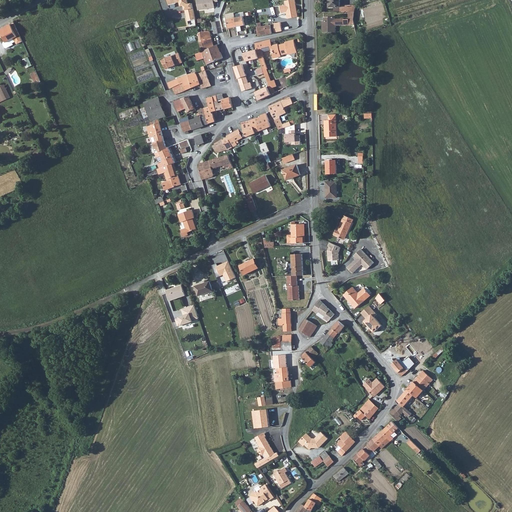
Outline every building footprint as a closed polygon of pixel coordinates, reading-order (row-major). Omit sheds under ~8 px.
[(167,0),(168,6),(179,4),(181,3),(182,7),(185,22),(193,20),(190,4),(187,5),(185,0),(167,0)] [(218,0),(198,0),(200,10),(216,8),(215,1),(219,0),(218,0)] [(295,0),(293,0),(285,1),(286,5),(280,6),(282,13),(287,12),(288,19),(298,17),(295,0)] [(347,15),(347,9),(339,9),(339,0),(328,0),(329,11),(339,11),(339,15),(347,15)] [(353,15),(357,4),(347,1),(347,9),(347,15),(348,15),(353,15)] [(242,17),(234,19),(236,27),(244,25),(244,24),(246,24),(244,17),(242,18),(242,17)] [(236,27),(234,19),(226,21),(228,29),(236,27)] [(344,28),(344,22),(334,23),(334,20),(324,20),(323,24),(321,24),(322,36),(334,36),(334,28),(344,28)] [(16,26),(14,23),(1,30),(7,41),(7,42),(15,38),(16,41),(20,39),(19,36),(19,35),(16,26)] [(281,24),(274,25),(275,34),(282,33),(281,24)] [(271,25),(263,26),(258,27),(259,36),(272,35),(271,25)] [(197,36),(199,42),(210,39),(209,33),(197,36)] [(7,42),(7,41),(5,42),(4,43),(6,47),(8,47),(14,44),(13,42),(16,41),(15,38),(7,42)] [(199,42),(201,51),(214,46),(210,39),(199,42)] [(270,40),(255,44),(256,50),(257,53),(259,59),(260,61),(263,69),(266,68),(267,67),(264,59),(262,53),(273,50),(274,53),(272,54),(273,59),(279,57),(279,56),(281,56),(288,54),(289,55),(297,53),(296,49),(294,41),(285,43),(285,44),(278,46),(278,45),(272,46),(270,40)] [(214,46),(201,51),(203,57),(206,65),(223,59),(218,45),(214,46)] [(257,53),(256,50),(244,53),(246,62),(259,59),(257,53)] [(201,51),(194,54),(196,60),(203,57),(201,51)] [(179,53),(161,60),(166,69),(182,62),(179,53)] [(234,67),(238,79),(241,87),(249,84),(246,77),(242,65),(234,67)] [(36,84),(41,81),(37,71),(32,74),(36,84)] [(206,71),(196,73),(201,84),(202,88),(204,87),(205,90),(213,87),(212,85),(206,71)] [(196,72),(187,75),(192,88),(201,84),(196,73),(196,72)] [(192,88),(187,75),(167,83),(170,88),(172,87),(183,83),(187,90),(192,88)] [(267,81),(269,87),(275,85),(273,78),(270,79),(267,81)] [(172,87),(175,95),(187,90),(183,83),(172,87)] [(6,87),(0,89),(4,99),(10,96),(6,87)] [(270,95),(267,88),(255,93),(259,101),(270,95)] [(209,106),(212,112),(216,111),(213,101),(212,96),(206,98),(209,106)] [(151,121),(159,119),(166,116),(158,97),(144,102),(151,121)] [(222,100),(224,109),(232,107),(230,98),(223,99),(222,100)] [(292,104),(289,98),(269,107),(274,119),(280,129),(292,125),(290,121),(284,124),(280,116),(287,113),(284,107),(292,104)] [(195,109),(191,100),(184,104),(186,108),(188,112),(195,109)] [(213,101),(216,111),(224,109),(222,100),(218,100),(213,101)] [(206,115),(209,124),(216,122),(213,115),(212,112),(209,106),(203,108),(206,115)] [(270,127),(266,113),(261,115),(261,117),(255,119),(259,130),(270,127)] [(336,114),(328,115),(328,122),(325,122),(325,138),(336,137),(336,114)] [(202,121),(204,126),(209,124),(206,115),(200,117),(202,121)] [(190,121),(193,130),(204,127),(204,126),(202,121),(200,117),(200,116),(192,118),(193,120),(190,121)] [(155,136),(159,151),(168,148),(159,119),(147,123),(148,125),(150,124),(151,125),(154,134),(151,134),(152,137),(155,136)] [(259,130),(255,119),(241,123),(246,136),(247,137),(255,132),(255,131),(259,130)] [(189,131),(193,130),(190,121),(182,123),(184,133),(186,132),(186,135),(189,134),(189,131)] [(242,137),(239,130),(227,137),(228,138),(232,147),(236,145),(236,146),(239,145),(238,142),(237,140),(240,138),(242,137)] [(289,133),(285,133),(286,142),(292,141),(292,144),(301,144),(301,135),(297,135),(297,133),(296,133),(296,130),(289,130),(289,133)] [(204,142),(202,136),(196,138),(198,144),(204,142)] [(223,141),(227,149),(232,147),(228,138),(223,141)] [(191,146),(189,140),(184,142),(180,143),(182,149),(186,147),(191,146)] [(213,146),(216,152),(218,150),(220,149),(221,151),(227,149),(223,141),(223,140),(215,143),(215,144),(213,146)] [(267,144),(266,143),(261,145),(264,153),(270,150),(269,149),(267,144)] [(157,164),(159,169),(160,168),(172,164),(173,163),(175,162),(169,147),(168,148),(159,151),(159,152),(155,153),(156,155),(158,155),(158,156),(161,155),(163,160),(162,161),(162,162),(157,164)] [(201,172),(202,180),(214,176),(212,168),(220,166),(221,168),(229,166),(230,168),(233,168),(229,154),(204,162),(206,171),(201,172)] [(295,160),(293,154),(284,157),(286,163),(295,160)] [(336,161),(325,161),(325,175),(336,174),(336,161)] [(172,164),(160,168),(162,174),(164,173),(167,181),(162,183),(165,190),(183,183),(180,174),(178,175),(177,176),(172,164)] [(301,175),(297,165),(284,170),(287,180),(301,175)] [(271,185),(267,176),(250,183),(255,193),(271,185)] [(337,197),(336,181),(326,182),(326,197),(337,197)] [(247,196),(252,212),(258,210),(253,198),(250,199),(249,196),(247,196)] [(194,217),(191,210),(178,215),(181,222),(183,222),(186,228),(183,229),(185,236),(190,234),(189,232),(197,229),(192,218),(194,217)] [(346,232),(354,215),(344,212),(335,233),(342,236),(344,231),(346,232)] [(288,243),(304,242),(303,227),(304,227),(304,224),(292,224),(292,234),(287,234),(288,243)] [(264,239),(266,248),(273,248),(273,242),(271,242),(271,239),(264,239)] [(340,247),(328,242),(327,246),(329,247),(327,251),(328,261),(339,260),(338,252),(340,247)] [(363,249),(355,256),(357,259),(348,267),(353,273),(364,263),(368,268),(374,263),(363,249)] [(297,276),(304,276),(303,253),(292,254),(292,262),(289,262),(289,265),(289,266),(289,276),(297,276)] [(254,276),(259,274),(253,261),(238,268),(243,277),(249,274),(250,277),(253,276),(254,276)] [(227,262),(215,267),(220,276),(223,275),(226,282),(235,278),(227,262)] [(289,276),(288,276),(289,300),(300,300),(299,285),(298,285),(297,276),(289,276)] [(192,284),(196,295),(210,290),(207,279),(192,284)] [(182,284),(167,289),(171,299),(186,294),(182,284)] [(369,295),(364,288),(357,293),(352,287),(343,295),(354,308),(369,295)] [(321,300),(314,310),(318,313),(320,311),(326,316),(325,318),(330,321),(335,314),(321,300)] [(369,307),(361,313),(366,319),(364,322),(373,333),(381,327),(374,318),(376,316),(369,307)] [(283,327),(283,332),(291,332),(290,309),(283,309),(283,319),(279,320),(279,327),(283,327)] [(317,326),(306,319),(299,330),(310,338),(317,326)] [(339,334),(345,327),(342,324),(338,321),(328,334),(334,339),(338,333),(339,334)] [(334,339),(328,334),(326,336),(321,343),(326,347),(325,349),(327,351),(329,349),(330,349),(334,344),(331,342),(334,339)] [(281,351),(285,351),(292,351),(292,349),(295,349),(295,346),(292,346),(291,339),(292,339),(292,335),(280,335),(281,351)] [(320,356),(312,347),(307,353),(313,360),(315,359),(316,360),(320,356)] [(276,374),(277,382),(290,381),(287,354),(279,355),(278,353),(276,354),(276,359),(278,359),(279,358),(281,374),(276,374)] [(313,360),(307,353),(302,357),(303,359),(306,362),(311,367),(316,363),(313,360)] [(401,377),(410,368),(400,357),(391,365),(401,377)] [(421,378),(427,385),(432,380),(423,371),(419,376),(421,378)] [(416,399),(427,385),(421,378),(419,376),(407,390),(413,396),(416,399)] [(380,391),(385,386),(378,378),(367,388),(373,395),(379,390),(380,391)] [(278,389),(292,388),(292,381),(290,381),(277,382),(278,389)] [(413,396),(407,390),(397,401),(400,403),(404,407),(413,396)] [(266,404),(273,404),(271,395),(265,396),(266,404)] [(369,399),(360,409),(363,412),(373,403),(369,399)] [(375,413),(376,414),(377,413),(378,413),(381,411),(373,403),(363,412),(365,414),(369,418),(375,413)] [(401,415),(406,410),(404,407),(400,403),(395,408),(401,415)] [(400,417),(401,416),(401,415),(395,408),(390,412),(397,422),(401,418),(400,417)] [(267,409),(256,410),(258,428),(269,426),(267,409)] [(398,429),(396,426),(392,422),(381,432),(389,442),(391,440),(390,436),(398,429)] [(310,433),(302,442),(307,446),(308,444),(313,449),(316,447),(317,447),(317,448),(321,448),(331,437),(324,432),(318,438),(315,438),(310,433)] [(389,442),(381,432),(372,440),(378,448),(380,450),(389,442)] [(341,439),(350,448),(355,443),(351,439),(346,434),(345,433),(340,438),(341,439)] [(274,453),(264,436),(261,438),(259,435),(255,437),(257,440),(256,441),(260,447),(259,447),(258,451),(260,454),(264,455),(264,454),(266,457),(256,464),(258,468),(279,455),(276,451),(274,453)] [(331,437),(321,448),(322,447),(331,438),(331,437)] [(418,452),(422,449),(411,438),(407,442),(418,452)] [(341,448),(346,452),(350,448),(341,439),(337,444),(341,448)] [(378,448),(372,440),(367,444),(368,445),(373,453),(378,448)] [(373,453),(368,445),(363,449),(371,457),(373,457),(373,453)] [(337,452),(342,456),(346,452),(341,448),(337,452)] [(371,457),(363,449),(354,458),(360,464),(359,465),(362,467),(365,464),(364,462),(371,457)] [(320,457),(328,467),(334,462),(325,452),(320,457)] [(340,481),(348,474),(349,473),(344,467),(335,476),(340,481)] [(284,489),(293,483),(287,473),(289,472),(286,469),(280,473),(278,472),(277,472),(276,472),(276,475),(275,475),(284,489)] [(274,497),(275,496),(267,483),(266,484),(274,497)] [(269,500),(274,497),(266,484),(263,487),(263,489),(257,492),(255,492),(251,494),(251,497),(252,500),(255,500),(258,505),(268,499),(269,500)] [(318,505),(321,501),(322,499),(314,494),(305,506),(301,504),(298,509),(298,511),(297,511),(305,511),(306,511),(305,511),(311,511),(317,505),(318,505)] [(253,511),(245,501),(238,506),(242,511),(253,511)]
